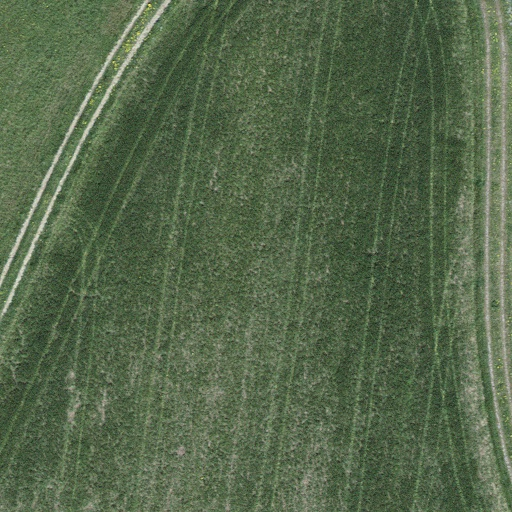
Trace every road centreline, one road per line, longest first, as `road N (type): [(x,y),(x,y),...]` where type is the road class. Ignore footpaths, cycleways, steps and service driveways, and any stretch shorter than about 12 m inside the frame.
road 1 (track): [(171,0),(97,123),(0,344)]
road 2 (track): [(511,330),(494,0)]
